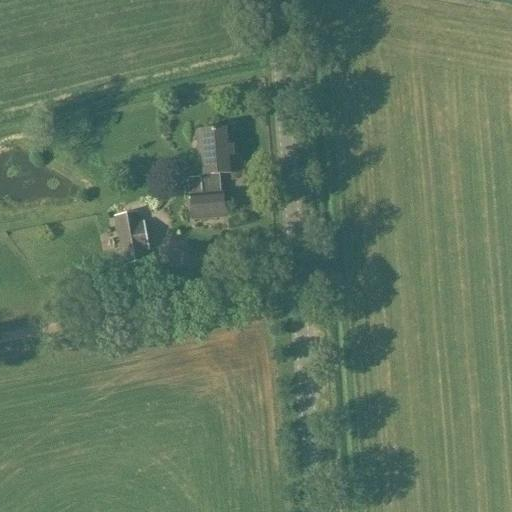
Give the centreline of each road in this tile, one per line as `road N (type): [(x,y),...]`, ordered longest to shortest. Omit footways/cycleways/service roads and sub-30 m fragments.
road 1 (unclassified): [(0,335),(304,263)]
road 2 (tertiary): [(304,263),(281,0)]
road 3 (tertiary): [(317,511),(304,263)]
